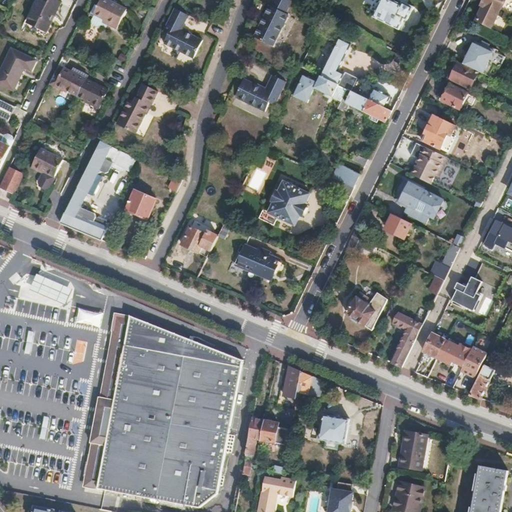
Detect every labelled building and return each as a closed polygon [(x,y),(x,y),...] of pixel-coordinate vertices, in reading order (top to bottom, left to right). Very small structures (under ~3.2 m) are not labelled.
[(52,0),(38,0),(27,23),(46,32),(59,3),(52,0)] [(94,13),(103,18),(109,20),(107,23),(118,29),(127,9),(109,0),(94,0),(90,11),(94,13)] [(270,4),(255,36),(273,45),(289,14),(286,12),(291,0),(274,0),(272,5),(270,4)] [(381,0),(373,15),(399,28),(404,18),(407,19),(414,6),(406,2),(406,0),(381,0)] [(484,5),(477,19),(490,26),(497,12),(498,12),(504,0),(483,0),(482,4),(484,5)] [(175,8),(164,31),(169,34),(165,42),(194,57),(203,39),(192,33),(192,32),(183,28),(190,14),(175,8)] [(109,20),(103,18),(94,13),(91,21),(101,26),(102,23),(107,25),(107,23),(109,20)] [(208,31),(218,37),(223,28),(213,22),(208,31)] [(321,76),(342,86),(347,89),(353,91),(359,77),(346,71),(345,74),(338,71),(350,45),(339,39),(326,66),(321,76)] [(476,40),(467,58),(468,59),(485,68),(489,60),(495,49),(476,40)] [(11,49),(0,73),(0,84),(13,91),(24,70),(31,72),(36,61),(11,49)] [(495,49),(489,60),(499,65),(505,54),(495,49)] [(479,72),(457,60),(452,70),(453,72),(451,76),(458,79),(457,82),(470,89),(479,72)] [(68,90),(78,95),(86,79),(64,68),(54,86),(63,91),(65,88),(68,90)] [(315,73),(312,79),(310,85),(309,87),(310,90),(312,92),(312,93),(315,87),(332,96),(334,95),(336,96),(342,86),(321,76),(315,73)] [(245,78),(236,96),(265,110),(269,101),(274,104),(286,81),(273,74),(266,87),(256,82),(255,84),(245,78)] [(310,85),(312,79),(304,76),(295,93),(290,104),(303,111),(312,93),(312,92),(310,90),(309,87),(310,85)] [(107,89),(86,79),(78,95),(87,99),(91,101),(90,104),(98,108),(107,89)] [(450,84),(442,100),(460,109),(464,102),(472,105),(476,98),(468,94),(468,93),(450,84)] [(129,101),(116,126),(135,135),(146,114),(145,113),(148,106),(151,106),(158,93),(143,85),(134,103),(129,101)] [(342,86),(336,96),(342,99),(347,89),(342,86)] [(357,93),(369,99),(371,94),(359,88),(357,93)] [(353,91),(347,89),(342,99),(338,108),(343,111),(346,103),(370,115),(386,122),(392,110),(384,107),(369,99),(357,93),(353,91)] [(369,99),(384,107),(389,96),(374,89),(371,94),(369,99)] [(18,108),(3,101),(0,107),(0,118),(7,122),(10,116),(13,117),(18,108)] [(434,116),(423,139),(440,148),(448,134),(450,136),(455,126),(434,116)] [(0,140),(11,145),(14,138),(12,135),(7,132),(4,134),(0,132),(0,131),(0,140)] [(0,167),(11,145),(0,140),(0,167)] [(67,210),(60,223),(87,234),(101,240),(107,228),(94,222),(84,217),(87,210),(80,206),(89,191),(100,170),(106,159),(114,163),(130,171),(136,159),(101,142),(90,162),(81,181),(67,210)] [(441,177),(450,158),(428,147),(421,161),(423,162),(421,167),(418,166),(414,174),(433,184),(438,175),(441,177)] [(31,166),(39,170),(41,167),(46,170),(44,173),(40,181),(41,184),(46,187),(50,186),(55,175),(63,160),(40,148),(31,166)] [(352,159),(366,165),(368,160),(355,153),(352,159)] [(106,159),(100,170),(106,173),(109,171),(114,163),(106,159)] [(333,177),(355,187),(361,174),(339,164),(333,177)] [(9,168),(0,187),(14,194),(23,175),(9,168)] [(167,190),(173,178),(170,176),(164,188),(167,190)] [(328,187),(350,196),(355,187),(333,177),(328,187)] [(167,190),(175,194),(181,181),(173,178),(167,190)] [(270,213),(278,217),(295,225),(310,194),(285,182),(280,193),(278,192),(273,202),(274,203),(270,213)] [(428,205),(433,195),(409,183),(400,200),(408,204),(421,211),(425,204),(428,205)] [(156,201),(135,191),(127,209),(127,212),(127,214),(128,215),(133,217),(133,216),(135,216),(136,214),(148,220),(156,201)] [(443,199),(433,195),(428,205),(425,204),(421,211),(408,204),(405,211),(428,223),(431,216),(434,217),(443,199)] [(278,217),(270,213),(262,209),(259,216),(275,224),(278,217)] [(84,217),(94,222),(96,217),(94,213),(87,210),(84,217)] [(411,224),(394,215),(383,238),(400,246),(411,224)] [(207,256),(217,235),(208,230),(209,227),(193,220),(182,244),(207,256)] [(511,227),(498,221),(486,245),(497,250),(499,244),(509,249),(511,243),(511,227)] [(353,234),(365,241),(368,234),(356,228),(353,234)] [(353,234),(349,244),(362,251),(366,241),(365,241),(353,234)] [(454,244),(460,247),(465,238),(458,235),(454,244)] [(244,246),(239,259),(252,265),(250,270),(268,277),(270,272),(273,274),(279,261),(267,256),(269,250),(256,244),(253,250),(244,246)] [(444,280),(460,247),(454,244),(438,276),(444,280)] [(252,265),(239,259),(237,264),(250,270),(252,265)] [(76,288),(40,273),(35,288),(70,302),(76,288)] [(444,280),(438,276),(435,275),(431,283),(428,289),(438,293),(444,280)] [(482,282),(473,278),(468,287),(460,283),(457,290),(459,291),(454,301),(475,312),(483,297),(477,294),(482,282)] [(444,280),(438,293),(432,304),(438,307),(445,292),(448,293),(452,284),(444,280)] [(368,297),(361,292),(358,297),(357,297),(346,312),(371,330),(387,299),(377,292),(370,303),(365,300),(368,297)] [(79,310),(77,324),(102,327),(104,313),(79,310)] [(397,351),(391,362),(402,366),(422,325),(398,313),(393,323),(405,329),(395,350),(397,351)] [(126,346),(242,367),(244,359),(131,315),(127,341),(126,346)] [(423,352),(437,358),(445,340),(432,334),(423,352)] [(106,397),(115,344),(126,346),(127,341),(112,339),(109,338),(82,485),(85,486),(90,487),(98,442),(93,441),(101,396),(106,397)] [(76,340),(72,362),(83,364),(87,342),(76,340)] [(445,340),(437,358),(450,365),(459,347),(445,340)] [(90,487),(202,507),(219,496),(242,367),(126,346),(115,344),(106,397),(101,396),(93,441),(98,442),(90,487)] [(462,368),(460,372),(474,378),(487,354),(473,347),(467,357),(462,368)] [(462,368),(467,357),(461,354),(455,365),(462,368)] [(488,359),(470,394),(481,398),(495,370),(489,366),(492,361),(488,359)] [(302,371),(291,366),(285,395),(297,397),(298,391),(302,371)] [(302,371),(298,391),(309,393),(312,375),(302,371)] [(323,415),(319,438),(345,443),(349,420),(323,415)] [(254,418),(247,452),(254,454),(257,438),(262,439),(266,420),(254,418)] [(266,420),(262,439),(264,440),(285,444),(288,428),(279,426),(280,423),(266,420)] [(406,430),(400,464),(421,468),(427,434),(406,430)] [(481,465),(472,511),(500,511),(508,470),(481,465)] [(277,466),(276,472),(283,474),(284,467),(277,466)] [(282,480),(266,477),(258,511),(274,511),(276,503),(275,502),(277,493),(294,497),(297,480),(282,477),(282,480)] [(353,483),(338,480),(337,488),(333,488),(331,497),(329,506),(328,511),(350,511),(354,491),(352,491),(353,483)] [(401,480),(395,506),(419,511),(425,486),(401,480)]
